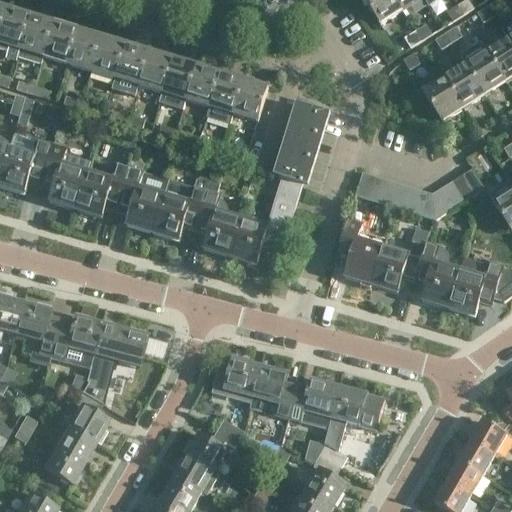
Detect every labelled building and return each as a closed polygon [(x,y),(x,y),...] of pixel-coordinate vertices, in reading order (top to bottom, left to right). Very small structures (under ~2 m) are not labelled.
[(403,13),(394,0),(363,0),(381,27),(403,13)] [(394,0),(403,13),(423,0),(394,0)] [(458,8),(464,18),(476,11),(469,0),(458,8)] [(487,10),(494,20),(505,12),(499,2),(487,10)] [(455,24),(464,18),(458,8),(448,14),(455,24)] [(7,10),(0,32),(0,45),(20,51),(31,17),(7,10)] [(484,26),(494,20),(487,10),(478,15),(484,26)] [(54,24),(31,17),(20,51),(44,59),(54,24)] [(78,32),(54,24),(44,59),(68,66),(78,32)] [(416,34),(422,44),(434,37),(427,27),(416,34)] [(446,35),(452,46),(463,39),(457,29),(446,35)] [(92,73),(102,39),(78,32),(68,66),(92,73)] [(411,51),(422,44),(416,34),(405,41),(411,51)] [(443,52),(452,46),(446,35),(436,42),(443,52)] [(115,80),(126,46),(102,39),(92,73),(115,80)] [(506,84),(511,80),(511,47),(508,41),(487,54),(506,84)] [(139,88),(150,53),(126,46),(115,80),(139,88)] [(139,88),(163,95),(174,61),(150,53),(139,88)] [(466,68),(485,97),(506,84),(487,54),(466,68)] [(404,63),(410,73),(422,66),(415,56),(404,63)] [(174,61),(163,95),(187,102),(197,68),(174,61)] [(211,109),(221,75),(197,68),(187,102),(211,109)] [(464,111),(485,97),(466,68),(445,81),(464,111)] [(245,82),(221,75),(211,109),(235,117),(245,82)] [(33,97),(37,85),(21,80),(17,92),(33,97)] [(443,124),(464,111),(445,81),(424,94),(443,124)] [(270,90),(245,82),(235,117),(259,124),(270,90)] [(52,90),(37,85),(33,97),(49,101),(52,90)] [(80,111),(84,100),(68,95),(64,106),(80,111)] [(100,104),(84,100),(80,111),(96,116),(100,104)] [(13,107),(11,116),(21,119),(23,110),(13,107)] [(303,107),(296,131),(318,138),(326,114),(303,107)] [(128,126),(131,114),(115,109),(112,121),(128,126)] [(147,119),(131,114),(128,126),(144,130),(147,119)] [(175,140),(179,128),(163,124),(160,135),(175,140)] [(195,133),(179,128),(175,140),(191,145),(195,133)] [(311,162),(318,138),(296,131),(288,155),(311,162)] [(16,136),(12,147),(0,188),(26,197),(31,180),(43,183),(54,148),(16,136)] [(201,138),(199,148),(206,149),(209,140),(201,138)] [(223,155),(227,143),(210,138),(206,149),(223,155)] [(0,188),(12,147),(0,139),(0,188)] [(242,148),(227,143),(223,155),(238,159),(242,148)] [(76,212),(88,175),(91,165),(66,157),(67,152),(54,148),(43,183),(41,191),(53,195),(50,204),(76,212)] [(311,162),(288,155),(281,180),(283,180),(304,186),(311,162)] [(108,203),(121,207),(132,172),(118,168),(117,171),(115,170),(113,170),(109,171),(108,172),(103,176),(102,179),(88,175),(76,212),(103,220),(108,203)] [(128,228),(154,236),(165,199),(140,191),(145,176),(132,172),(121,207),(133,211),(128,228)] [(486,192),(480,181),(479,182),(472,172),(463,178),(476,199),(486,192)] [(369,204),(376,179),(363,175),(356,200),(369,204)] [(466,205),(476,199),(463,178),(453,184),(466,205)] [(214,179),(195,240),(207,243),(205,251),(231,260),(243,222),(231,219),(232,216),(231,216),(232,214),(233,212),(235,207),(234,205),(232,203),(225,201),(222,200),(228,183),(214,179)] [(380,207),(387,183),(376,179),(369,204),(380,207)] [(293,221),(304,186),(283,180),(268,230),(243,222),(231,260),(258,268),(263,250),(275,254),(286,219),(293,221)] [(380,207),(392,210),(399,186),(387,183),(380,207)] [(456,211),(466,205),(453,184),(443,190),(456,211)] [(399,186),(392,210),(404,214),(411,190),(399,186)] [(404,214),(415,217),(422,193),(411,190),(404,214)] [(437,223),(456,211),(443,190),(433,196),(437,223)] [(183,236),(195,240),(209,195),(195,191),(191,191),(187,191),(186,192),(184,193),(183,196),(181,203),(165,199),(154,236),(180,244),(183,236)] [(422,193),(415,217),(437,223),(433,196),(422,193)] [(511,232),(511,194),(495,206),(511,232)] [(345,280),(372,288),(383,250),(358,243),(362,228),(349,223),(338,260),(350,263),(345,280)] [(404,279),(415,283),(426,247),(413,243),(409,258),(383,250),(372,288),(398,296),(404,279)] [(422,303),(449,311),(461,273),(445,269),(447,261),(447,259),(446,257),(446,256),(445,254),(443,252),(426,247),(415,283),(427,286),(422,303)] [(461,273),(449,311),(476,319),(480,305),(492,308),(494,302),(505,305),(511,299),(511,271),(511,272),(490,265),(489,269),(464,261),(461,273)] [(0,334),(14,338),(23,307),(0,300),(0,334)] [(61,321),(49,318),(50,314),(23,307),(14,338),(37,344),(32,364),(48,368),(50,361),(60,325),(61,321)] [(71,328),(60,325),(50,361),(63,364),(66,351),(93,359),(101,327),(73,320),(71,328)] [(129,335),(101,327),(93,359),(121,366),(129,335)] [(252,407),(253,400),(262,369),(234,362),(233,367),(221,363),(212,396),(252,407)] [(290,423),(298,390),(287,387),(290,377),(262,369),(253,400),(251,412),(290,423)] [(6,372),(0,382),(0,383),(8,388),(15,376),(7,371),(6,372)] [(305,414),(332,422),(341,390),(313,383),(310,393),(298,390),(290,423),(302,426),(305,414)] [(82,397),(101,409),(109,396),(89,385),(82,397)] [(70,389),(67,397),(78,402),(82,396),(83,394),(70,389)] [(341,390),(332,422),(377,434),(386,402),(341,390)] [(69,430),(97,447),(109,426),(96,418),(101,409),(82,397),(76,407),(80,410),(69,430)] [(20,430),(32,437),(38,426),(25,419),(20,430)] [(225,423),(219,434),(240,446),(246,435),(225,423)] [(483,424),(471,445),(495,459),(507,438),(483,424)] [(26,447),(32,437),(20,430),(13,440),(26,447)] [(97,447),(69,430),(57,451),(85,467),(97,447)] [(240,446),(219,434),(212,445),(200,438),(188,458),(215,474),(227,454),(233,458),(240,446)] [(310,443),(305,462),(314,467),(326,447),(310,443)] [(495,459),(471,445),(460,465),(483,479),(495,459)] [(322,459),(342,471),(349,461),(328,449),(322,459)] [(72,489),(85,467),(57,451),(44,473),(72,489)] [(203,495),(215,474),(188,458),(176,479),(203,495)] [(336,482),(342,471),(322,459),(315,471),(320,473),(309,493),(336,510),(348,489),(336,482)] [(448,485),(472,499),(483,479),(460,465),(448,485)] [(176,479),(164,500),(184,511),(193,511),(203,495),(176,479)] [(268,485),(262,494),(274,501),(280,492),(268,485)] [(464,511),(472,499),(448,485),(436,506),(446,511),(464,511)] [(297,511),(334,511),(336,510),(309,493),(297,511)] [(266,511),(274,501),(262,494),(255,505),(265,511),(266,511)] [(21,511),(53,511),(29,498),(21,511)] [(234,499),(228,509),(232,511),(243,511),(247,507),(234,499)] [(184,511),(164,500),(156,511),(184,511)]
